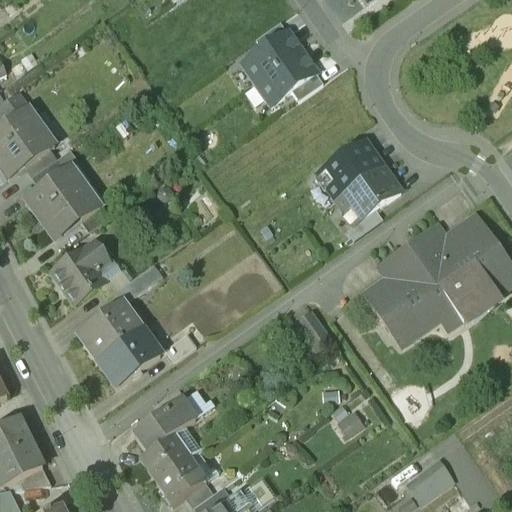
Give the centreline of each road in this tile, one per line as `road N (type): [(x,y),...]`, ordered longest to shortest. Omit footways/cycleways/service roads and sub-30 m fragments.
road 1 (residential): [(447,191),(80,448)]
road 2 (residential): [(511,206),(482,164),(428,153),(398,130),(377,87),(379,65)]
road 3 (residential): [(0,286),(80,448)]
